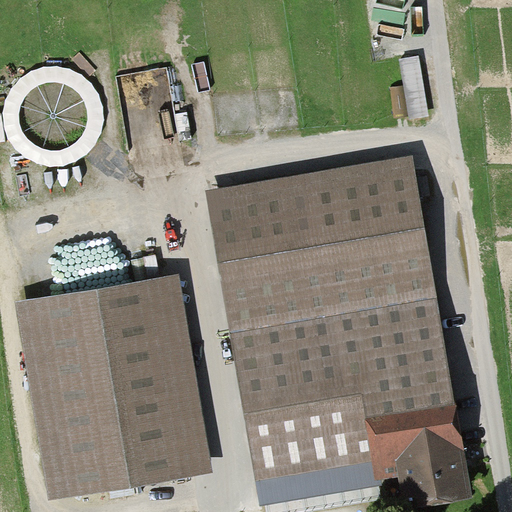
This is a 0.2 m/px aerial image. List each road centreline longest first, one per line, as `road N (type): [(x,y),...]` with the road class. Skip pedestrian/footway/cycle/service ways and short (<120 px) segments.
road 1 (track): [(431,0),(511,508)]
road 2 (unknown): [(182,179),(325,133),(446,112)]
